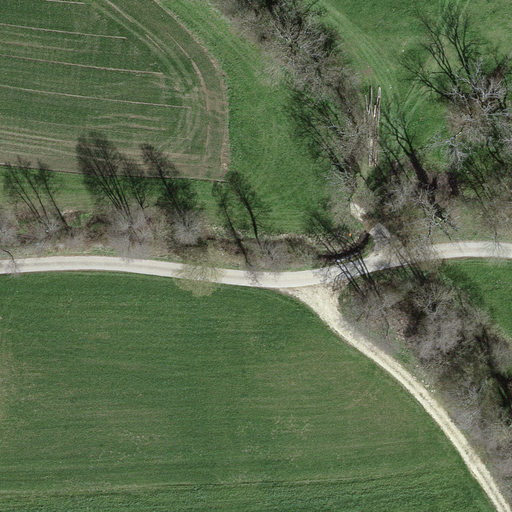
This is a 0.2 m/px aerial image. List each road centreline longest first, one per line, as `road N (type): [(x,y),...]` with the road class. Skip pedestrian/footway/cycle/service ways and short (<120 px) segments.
road 1 (unclassified): [(0,266),(116,263),(293,279),(446,250),(511,250)]
road 2 (track): [(293,279),(452,434),(501,511)]
